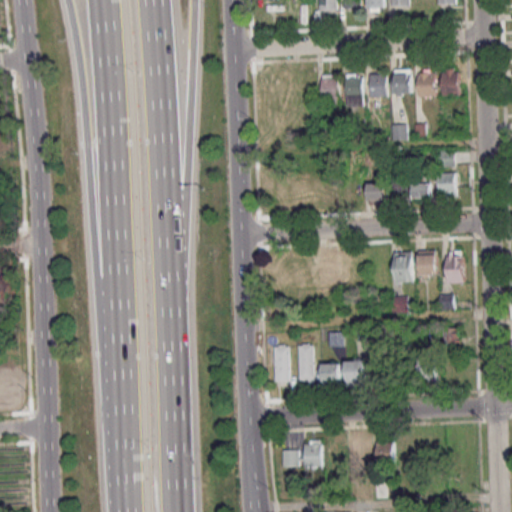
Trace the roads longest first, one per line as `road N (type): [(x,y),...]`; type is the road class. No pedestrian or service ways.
road 1 (secondary): [(20,0),(36,163),(48,511)]
road 2 (motorway): [(98,0),(120,511)]
road 3 (residential): [(480,0),(497,511)]
road 4 (secondary): [(249,432),(229,0)]
road 5 (motorway): [(166,314),(191,0)]
road 6 (motorway): [(166,314),(150,0)]
road 7 (motorway): [(63,0),(110,297)]
road 8 (residential): [(248,418),(511,402)]
road 9 (residential): [(232,50),(482,38)]
road 10 (residential): [(489,223),(240,235)]
road 11 (motorway): [(174,511),(166,314)]
